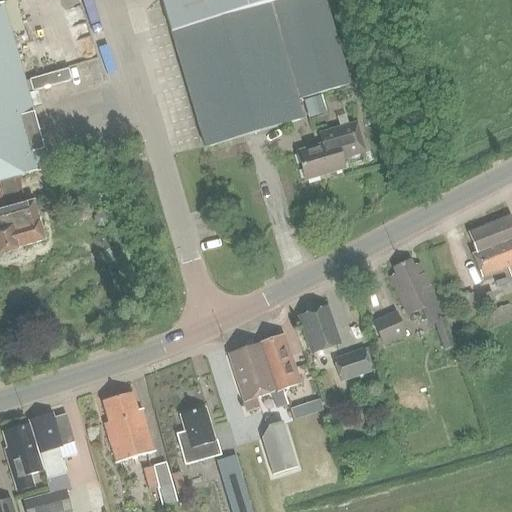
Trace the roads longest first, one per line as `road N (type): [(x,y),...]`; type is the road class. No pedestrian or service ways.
road 1 (unclassified): [(209,329),(105,0)]
road 2 (secondary): [(209,329),(511,171)]
road 3 (secondary): [(0,403),(209,329)]
